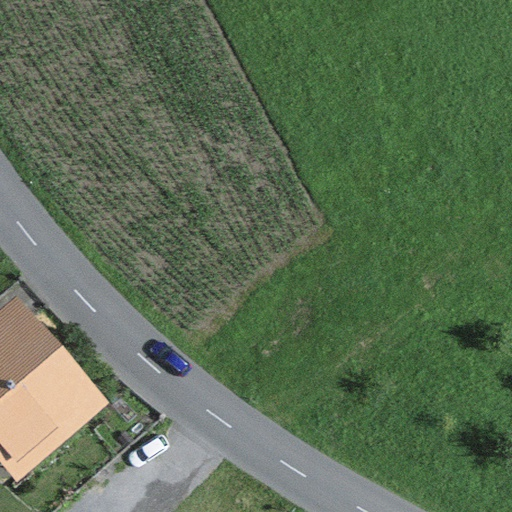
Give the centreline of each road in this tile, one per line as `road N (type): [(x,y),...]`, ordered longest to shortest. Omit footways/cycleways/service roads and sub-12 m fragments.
road 1 (secondary): [(378,511),(176,382),(32,238),(0,188)]
road 2 (track): [(222,416),(131,511)]
